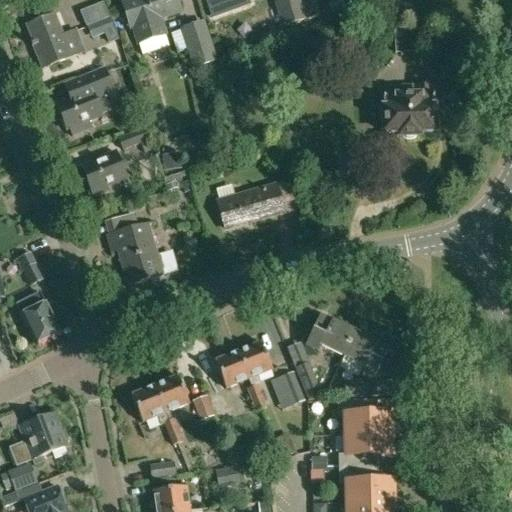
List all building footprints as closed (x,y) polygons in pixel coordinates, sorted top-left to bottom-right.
[(177,0),(120,0),(130,31),(132,30),(137,46),(168,36),(163,20),(182,14),(177,0)] [(284,28),(294,24),(286,0),(283,0),(276,3),(284,28)] [(286,0),(294,24),(307,20),(320,16),(314,0),(286,0)] [(86,53),(78,31),(64,36),(56,15),(28,26),(36,45),(34,45),(44,70),(86,53)] [(92,39),(115,30),(110,18),(87,27),(92,39)] [(180,29),(193,70),(217,62),(205,21),(180,29)] [(394,32),(395,53),(417,53),(416,31),(394,32)] [(89,122),(103,116),(102,115),(110,111),(105,98),(114,94),(104,68),(63,85),(69,99),(55,105),(66,133),(70,131),(73,140),(93,132),(89,122)] [(434,132),(433,96),(431,96),(431,85),(402,85),(402,97),(382,98),(383,109),(379,109),(379,120),(383,120),(383,134),(399,134),(399,137),(419,137),(418,133),(434,132)] [(155,149),(152,140),(149,141),(144,129),(119,139),(123,152),(141,145),(144,153),(155,149)] [(183,169),(181,156),(180,153),(161,156),(164,172),(183,169)] [(127,179),(117,154),(105,159),(105,163),(85,172),(93,193),(127,179)] [(169,192),(177,189),(175,182),(166,185),(169,192)] [(285,213),(277,186),(219,202),(227,229),(285,213)] [(164,278),(164,276),(149,226),(108,238),(113,255),(119,254),(129,288),(164,278)] [(31,254),(17,262),(23,273),(25,272),(33,286),(45,280),(31,254)] [(181,257),(165,259),(167,272),(182,270),(181,257)] [(40,294),(17,305),(23,316),(22,317),(36,345),(62,333),(48,304),(46,305),(40,294)] [(344,356),(354,332),(332,322),(321,317),(315,330),(307,347),(318,352),(321,346),(344,356)] [(354,332),(344,356),(366,367),(363,373),(374,378),(377,373),(382,376),(394,352),(389,350),(389,349),(354,332)] [(238,353),(249,381),(272,371),(261,343),(238,353)] [(309,402),(312,401),(323,396),(301,343),(287,349),(309,402)] [(226,390),(249,381),(238,353),(214,362),(226,390)] [(280,378),(292,407),(305,402),(294,373),(280,378)] [(177,376),(154,386),(166,415),(189,405),(177,376)] [(344,382),(344,399),(370,399),(369,381),(344,382)] [(169,422),(166,415),(154,386),(131,396),(142,425),(157,418),(160,426),(164,425),(168,436),(179,431),(174,420),(169,422)] [(262,397),(258,386),(247,391),(252,401),(262,397)] [(221,393),(208,397),(215,416),(228,411),(221,393)] [(216,417),(215,416),(208,397),(208,396),(193,402),(200,423),(216,417)] [(256,413),(261,410),(267,408),(262,397),(252,401),(256,413)] [(373,403),(333,404),(334,420),(345,420),(346,437),(391,436),(390,415),(373,415),(373,403)] [(75,461),(56,415),(21,430),(39,475),(52,470),(54,474),(62,471),(60,466),(75,461)] [(173,447),(183,442),(179,431),(168,436),(173,447)] [(391,457),(391,436),(346,437),(346,455),(334,455),(335,472),(374,469),(374,457),(391,457)] [(311,458),(311,471),(327,471),(327,458),(311,458)] [(8,473),(15,493),(38,485),(30,464),(8,473)] [(177,477),(175,464),(151,468),(153,481),(177,477)] [(238,468),(218,472),(221,488),(241,485),(238,468)] [(375,483),(374,469),(335,472),(335,487),(347,487),(347,504),(392,503),(392,482),(375,483)] [(310,472),(310,485),(324,485),(323,471),(310,472)] [(4,510),(25,502),(29,511),(68,511),(58,488),(33,498),(30,490),(1,502),(4,510)] [(155,492),(157,511),(187,511),(191,511),(188,488),(155,492)] [(257,504),(258,511),(270,511),(269,502),(257,504)] [(392,511),(392,503),(347,504),(347,511),(392,511)]
